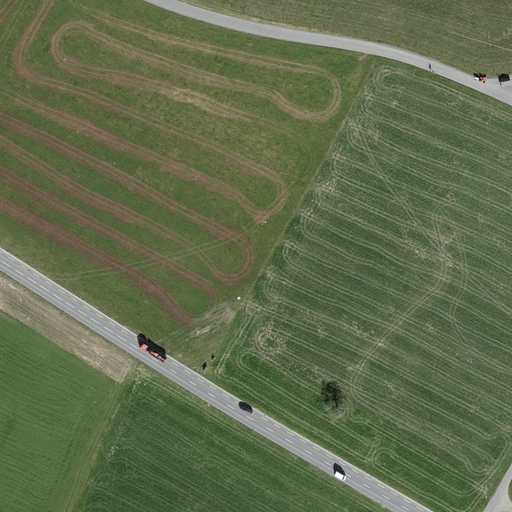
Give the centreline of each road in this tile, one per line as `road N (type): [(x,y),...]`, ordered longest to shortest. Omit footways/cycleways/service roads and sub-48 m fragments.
road 1 (tertiary): [(0,259),(412,511)]
road 2 (unclassified): [(161,0),(220,21),(405,57),(511,100)]
